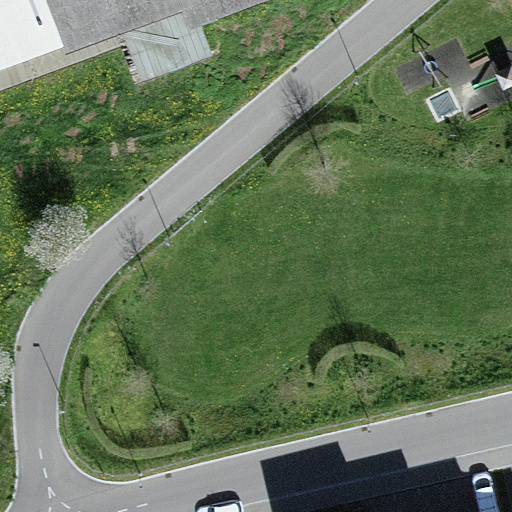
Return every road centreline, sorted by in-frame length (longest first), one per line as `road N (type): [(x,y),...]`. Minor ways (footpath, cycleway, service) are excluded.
road 1 (residential): [(414,0),(83,261),(52,337),(38,430),(58,511)]
road 2 (residential): [(511,421),(124,511)]
